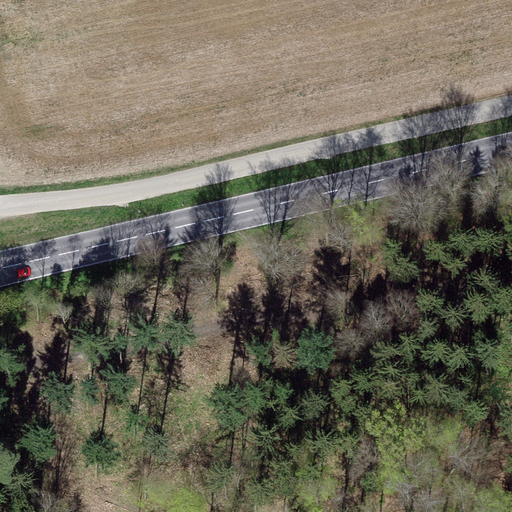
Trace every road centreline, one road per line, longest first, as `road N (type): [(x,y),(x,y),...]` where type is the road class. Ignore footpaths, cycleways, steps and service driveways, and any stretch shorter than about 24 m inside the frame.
road 1 (primary): [(0,268),(511,150)]
road 2 (track): [(0,369),(84,359),(286,307),(389,307),(511,289)]
